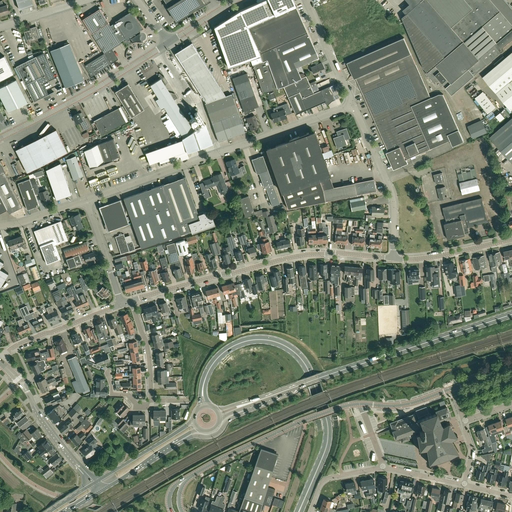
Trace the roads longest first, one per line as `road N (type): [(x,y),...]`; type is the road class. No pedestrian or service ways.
road 1 (unclassified): [(85,200),(353,105)]
road 2 (residential): [(131,300),(294,256),(393,257)]
road 3 (primary): [(272,395),(511,314)]
road 4 (unclassified): [(0,136),(167,42)]
road 5 (tertiary): [(190,476),(287,427),(362,404)]
road 6 (secondary): [(203,406),(207,373),(241,342),(284,345),(310,375)]
road 7 (unclassified): [(393,257),(390,188),(353,105)]
road 8 (unclassified): [(95,482),(0,362)]
road 9 (secondary): [(298,511),(327,440),(310,375)]
road 10 (residential): [(0,360),(16,345),(121,304)]
road 11 (residential): [(393,257),(511,239)]
